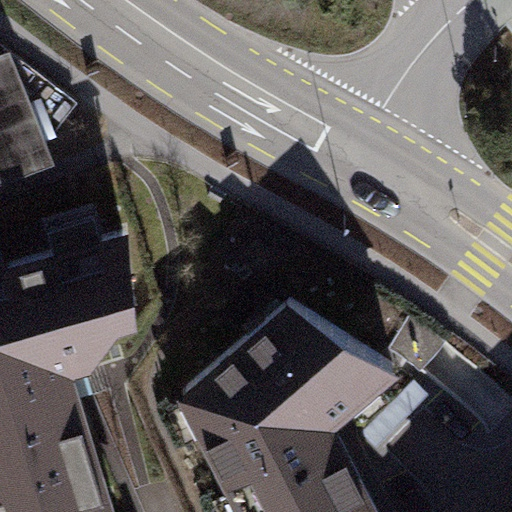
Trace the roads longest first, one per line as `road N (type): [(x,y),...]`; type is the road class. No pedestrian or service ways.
road 1 (primary): [(152,0),(359,134)]
road 2 (primary): [(359,134),(511,246)]
road 3 (residential): [(359,134),(465,19)]
